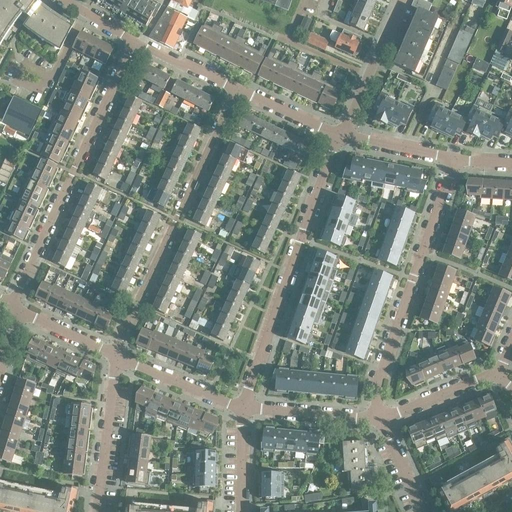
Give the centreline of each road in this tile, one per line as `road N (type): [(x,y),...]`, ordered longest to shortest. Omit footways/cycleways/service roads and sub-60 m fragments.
road 1 (residential): [(14,309),(133,39)]
road 2 (residential): [(341,136),(239,408)]
road 3 (residential): [(231,90),(112,350)]
road 4 (residential): [(452,160),(377,384),(379,417)]
road 5 (residential): [(112,350),(96,511)]
road 6 (residential): [(341,136),(399,0)]
road 7 (residential): [(239,408),(379,417)]
road 8 (residential): [(239,408),(112,350)]
road 9 (residential): [(379,417),(497,373)]
